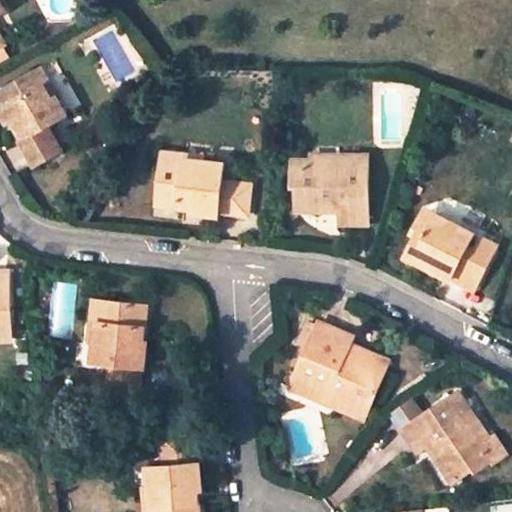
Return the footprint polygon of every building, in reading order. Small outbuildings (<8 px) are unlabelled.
[(45,63),(24,76),(31,88),(46,78),(55,91),(60,88),(45,63)] [(9,100),(19,115),(27,130),(26,131),(41,159),(67,143),(53,121),(72,109),(60,88),(55,91),(46,78),(31,88),(24,76),(2,89),(9,100)] [(13,118),(19,115),(9,100),(3,104),(13,118)] [(345,154),(345,143),(316,142),(316,147),(298,148),(298,154),(345,154)] [(166,143),(165,159),(186,161),(186,150),(200,151),(201,145),(166,143)] [(372,143),(345,143),(345,154),(298,154),(298,173),(303,174),(302,201),(342,201),(343,214),(374,215),(372,143)] [(186,161),(165,159),(162,195),(246,203),(249,173),(221,170),(222,153),(200,151),(186,150),(186,161)] [(435,200),(426,217),(433,221),(443,204),(435,200)] [(480,223),(443,204),(433,221),(426,217),(411,244),(478,279),(506,225),(495,220),(489,230),(478,225),(480,223)] [(0,339),(12,339),(12,272),(0,272),(0,339)] [(90,340),(98,342),(101,319),(109,320),(112,298),(97,296),(90,340)] [(101,319),(98,342),(95,363),(111,365),(108,391),(137,395),(149,304),(112,298),(109,320),(101,319)] [(381,371),(360,362),(344,356),(347,348),(348,342),(314,328),(312,334),(304,353),(292,384),(327,399),(333,385),(369,401),(381,371)] [(294,349),(304,353),(312,334),(301,330),(294,349)] [(363,355),(347,348),(344,356),(360,362),(363,355)] [(333,385),(327,399),(364,414),(369,401),(333,385)] [(491,432),(481,440),(467,420),(477,413),(459,389),(429,410),(405,428),(422,451),(430,445),(444,463),(447,460),(461,477),(476,466),(479,470),(509,448),(495,429),(491,432)] [(405,428),(429,410),(417,394),(397,409),(394,412),(405,428)] [(467,420),(481,440),(491,432),(477,413),(467,420)] [(170,438),(191,436),(191,428),(169,429),(170,438)] [(162,508),(162,511),(198,511),(191,436),(170,438),(164,438),(167,467),(147,469),(149,487),(151,509),(162,508)] [(456,481),(461,477),(447,460),(444,463),(456,481)] [(151,509),(149,487),(143,488),(145,511),(162,511),(162,508),(151,509)]
